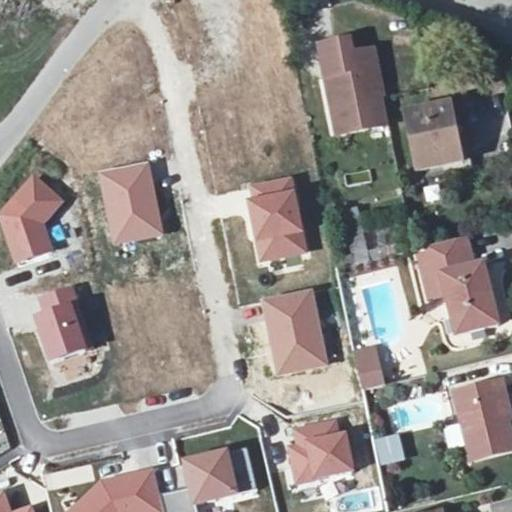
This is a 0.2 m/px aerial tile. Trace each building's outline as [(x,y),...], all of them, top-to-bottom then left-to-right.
[(353,43),(322,49),(329,81),(338,79),(350,136),(392,128),(386,101),(377,53),(356,57),(353,43)] [(338,79),(329,81),(341,138),(350,136),(338,79)] [(468,162),(452,104),(415,114),(430,172),(468,162)] [(146,165),(102,174),(116,244),(161,235),(146,165)] [(344,176),(348,188),(373,181),(369,169),(344,176)] [(0,214),(0,227),(12,263),(47,252),(37,228),(54,206),(31,182),(0,214)] [(305,258),(294,201),(291,186),(253,194),(256,209),(250,210),(261,267),(305,258)] [(350,234),(354,265),(367,263),(363,233),(350,234)] [(444,267),(453,302),(462,340),(507,329),(492,266),(479,269),(471,240),(424,252),(428,271),(444,267)] [(444,267),(428,271),(436,306),(453,302),(444,267)] [(323,373),(310,297),(264,305),(277,381),(323,373)] [(33,327),(46,368),(86,355),(72,314),(67,299),(38,309),(43,324),(33,327)] [(375,353),(356,357),(364,392),(383,388),(375,353)] [(511,442),(511,426),(507,405),(511,403),(511,398),(508,385),(457,398),(470,453),(511,442)] [(346,439),(337,440),(334,425),(296,432),(299,448),(291,449),(297,483),(352,472),(346,439)] [(445,430),(450,449),(464,445),(459,427),(445,430)] [(380,460),(401,459),(400,437),(378,439),(380,460)] [(189,492),(157,500),(159,511),(193,511),(193,509),(259,493),(249,452),(183,468),(189,492)] [(159,511),(157,500),(151,476),(103,488),(104,491),(100,487),(74,511),(159,511)] [(6,511),(1,495),(0,495),(0,511),(28,511),(28,510),(21,511),(6,511)]
